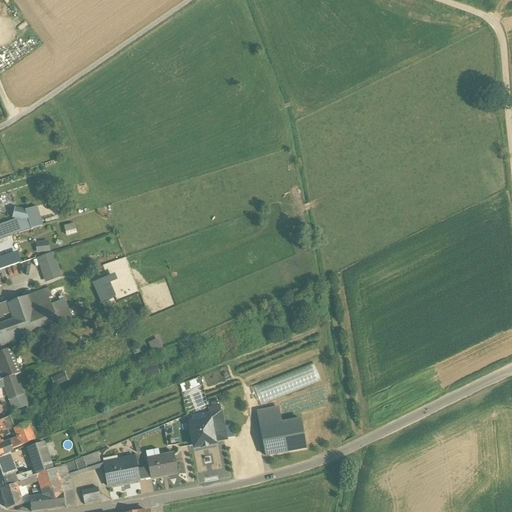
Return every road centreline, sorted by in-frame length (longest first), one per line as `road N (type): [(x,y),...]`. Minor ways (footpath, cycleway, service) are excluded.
road 1 (unclassified): [(511,371),(337,454),(234,486)]
road 2 (track): [(0,128),(189,0)]
road 3 (track): [(511,149),(497,27),(444,0)]
road 4 (residential): [(234,486),(105,511)]
